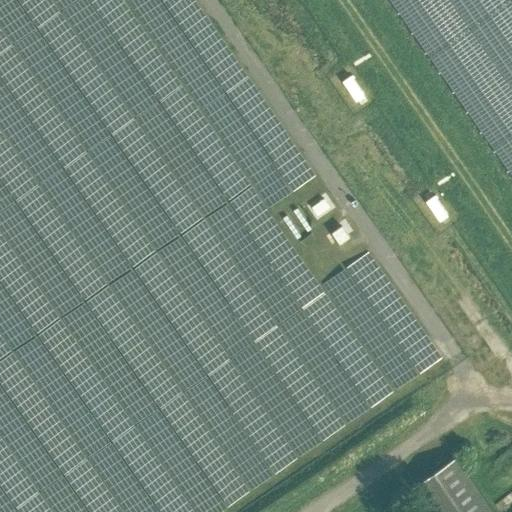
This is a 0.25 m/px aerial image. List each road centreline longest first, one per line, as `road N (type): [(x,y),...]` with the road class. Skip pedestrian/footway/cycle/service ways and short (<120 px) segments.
road 1 (unknown): [(473,388),(203,0)]
road 2 (unknown): [(322,511),(383,475),(473,388)]
